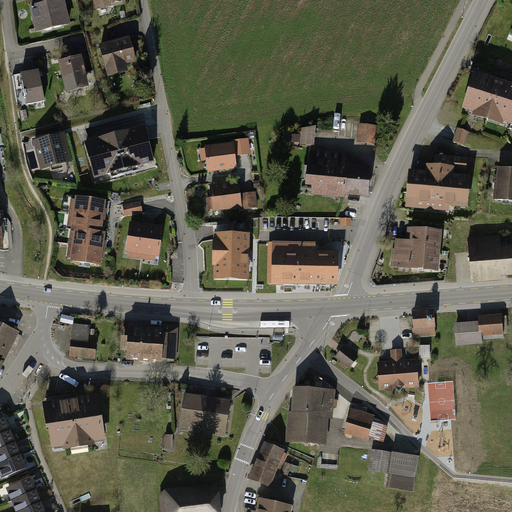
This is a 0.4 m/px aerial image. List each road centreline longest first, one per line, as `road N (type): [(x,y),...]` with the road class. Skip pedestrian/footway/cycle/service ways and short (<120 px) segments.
road 1 (unclassified): [(481,0),(392,177),(340,306)]
road 2 (residential): [(143,0),(188,239),(190,308)]
road 3 (residential): [(40,337),(66,366),(214,376),(275,390)]
road 4 (tertiary): [(511,292),(340,306)]
road 5 (tertiary): [(340,306),(190,308)]
road 6 (tertiary): [(190,308),(48,296)]
road 7 (unclassified): [(275,390),(226,511)]
